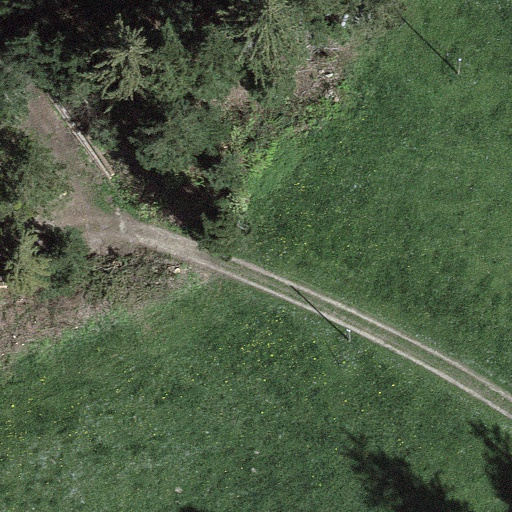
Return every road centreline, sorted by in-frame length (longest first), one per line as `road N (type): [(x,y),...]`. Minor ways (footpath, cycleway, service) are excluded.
road 1 (track): [(0,242),(290,298),(425,356),(511,407)]
road 2 (track): [(0,87),(194,278)]
